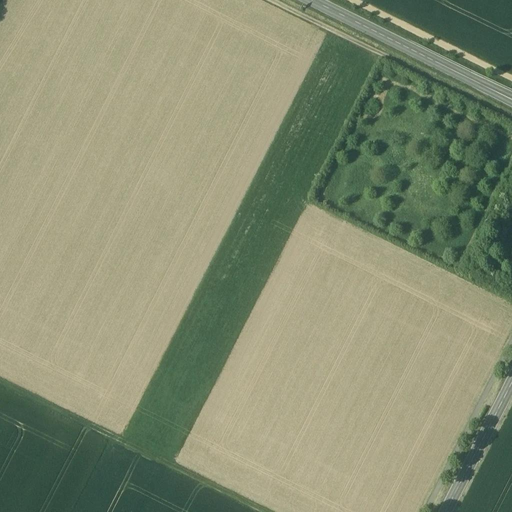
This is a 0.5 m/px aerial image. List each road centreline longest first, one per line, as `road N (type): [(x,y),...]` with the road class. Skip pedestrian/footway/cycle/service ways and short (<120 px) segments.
road 1 (track): [(260,511),(0,383)]
road 2 (track): [(269,0),(511,122)]
road 3 (tertiary): [(308,0),(511,100)]
road 4 (track): [(350,0),(511,79)]
road 5 (secondary): [(511,382),(445,511)]
